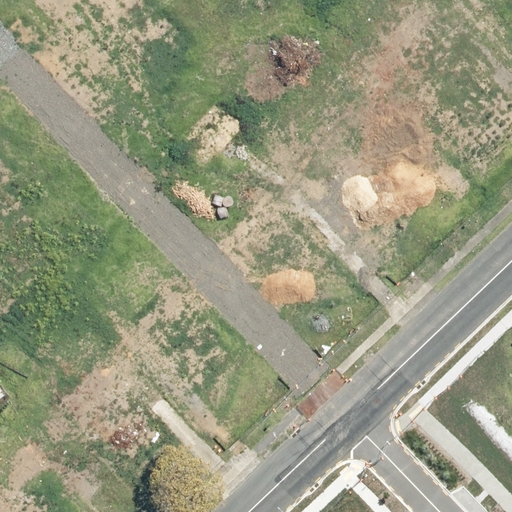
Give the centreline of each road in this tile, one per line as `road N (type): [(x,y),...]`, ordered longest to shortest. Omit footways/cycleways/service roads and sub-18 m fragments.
road 1 (unknown): [(0,33),(356,410)]
road 2 (residential): [(511,262),(356,410)]
road 3 (residential): [(356,410),(251,511)]
road 4 (residential): [(450,511),(356,410)]
